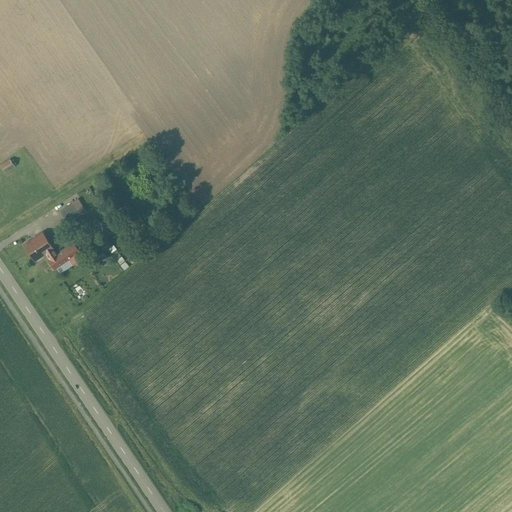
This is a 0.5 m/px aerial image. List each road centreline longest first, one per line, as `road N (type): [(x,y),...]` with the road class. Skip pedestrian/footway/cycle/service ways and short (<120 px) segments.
road 1 (tertiary): [(0,268),(164,511)]
road 2 (track): [(0,230),(202,105)]
